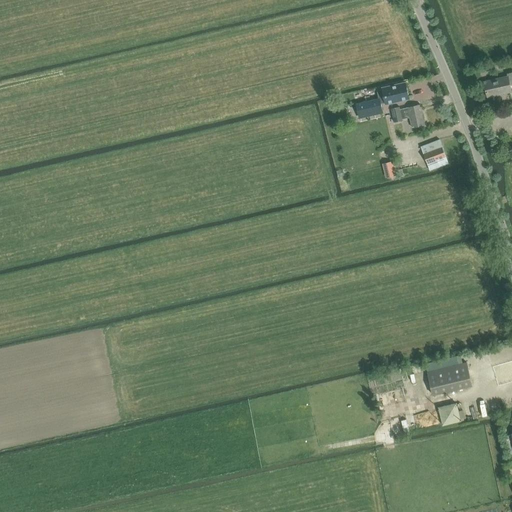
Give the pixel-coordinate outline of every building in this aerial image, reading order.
[(510,85),(511,84),(511,73),(508,74),(508,77),(485,82),(488,97),(511,92),(510,85)] [(406,83),(386,87),(383,88),(383,90),(378,91),(380,99),(357,104),(359,116),(383,111),(381,104),(386,102),(386,104),(410,99),(406,83)] [(421,106),(408,108),(401,110),(400,107),(391,109),(394,122),(403,120),(403,119),(411,118),(413,129),(425,126),(421,106)] [(440,140),(421,147),(430,170),(449,163),(440,140)] [(398,175),(394,161),(382,164),(386,178),(398,175)] [(433,394),(472,385),(467,362),(428,371),(433,394)] [(444,425),(467,419),(463,401),(439,407),(444,425)]
